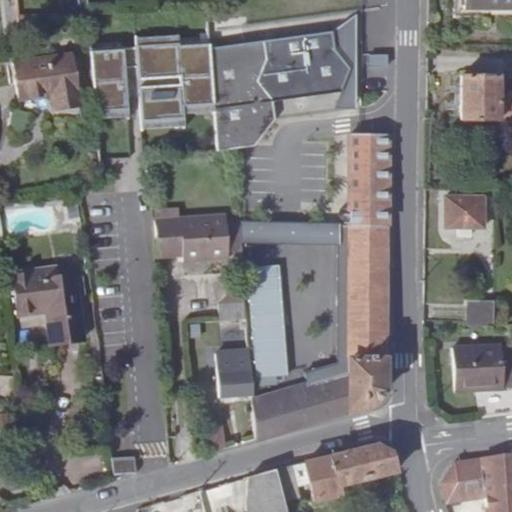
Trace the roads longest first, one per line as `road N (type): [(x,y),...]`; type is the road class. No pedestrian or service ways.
road 1 (residential): [(399,432),(406,0)]
road 2 (residential): [(50,511),(333,434),(399,432)]
road 3 (unknown): [(405,94),(325,98),(297,120),(297,180),(335,328)]
road 4 (unknown): [(159,480),(133,179)]
